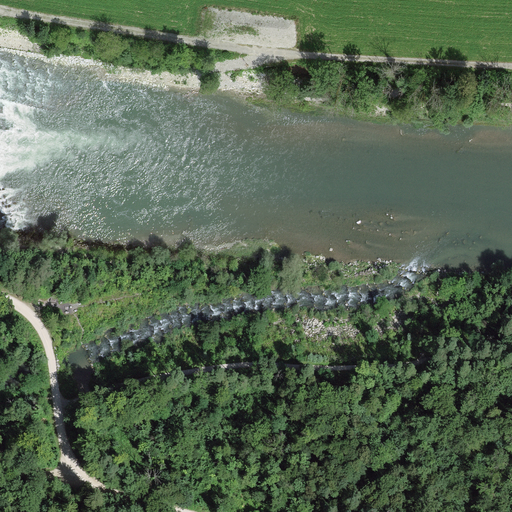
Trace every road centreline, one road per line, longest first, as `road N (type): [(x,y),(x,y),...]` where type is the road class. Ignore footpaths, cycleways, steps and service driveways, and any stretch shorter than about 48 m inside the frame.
road 1 (track): [(0,11),(246,49),(511,64)]
road 2 (track): [(511,341),(467,343),(393,366),(237,363),(143,378),(57,404)]
road 3 (track): [(179,511),(71,483),(57,404)]
road 4 (track): [(57,404),(30,313),(0,296)]
